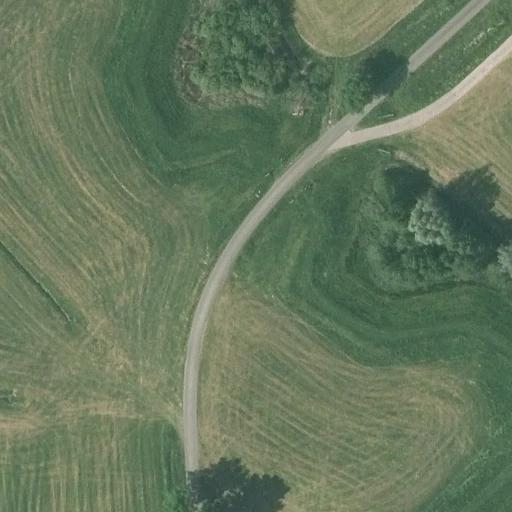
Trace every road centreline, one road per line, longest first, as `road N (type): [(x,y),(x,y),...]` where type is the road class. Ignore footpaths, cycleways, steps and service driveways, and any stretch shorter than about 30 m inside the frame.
road 1 (track): [(511,42),(423,116),(331,138)]
road 2 (unclassified): [(367,104),(479,0)]
